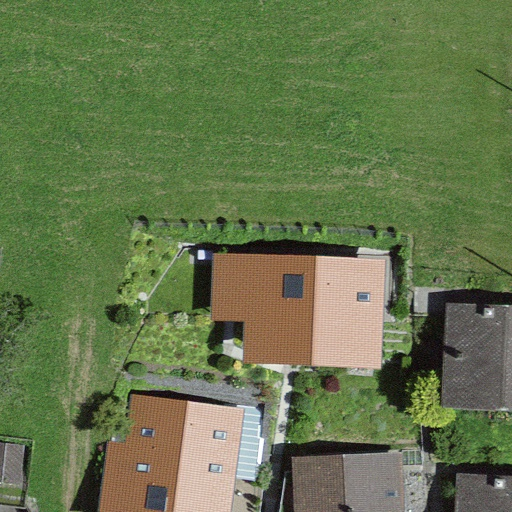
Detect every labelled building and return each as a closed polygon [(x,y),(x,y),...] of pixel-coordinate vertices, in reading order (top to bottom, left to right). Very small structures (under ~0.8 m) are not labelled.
[(370,266),(218,263),(217,321),(245,321),(244,364),(369,366),(370,266)] [(511,318),(445,314),(439,404),(511,408),(511,318)] [(224,511),(240,420),(136,402),(131,435),(117,433),(103,511),(224,511)] [(20,447),(0,446),(0,498),(17,499),(20,447)] [(393,511),(393,466),(295,466),(295,511),(393,511)] [(511,511),(511,484),(461,481),(459,511),(511,511)]
